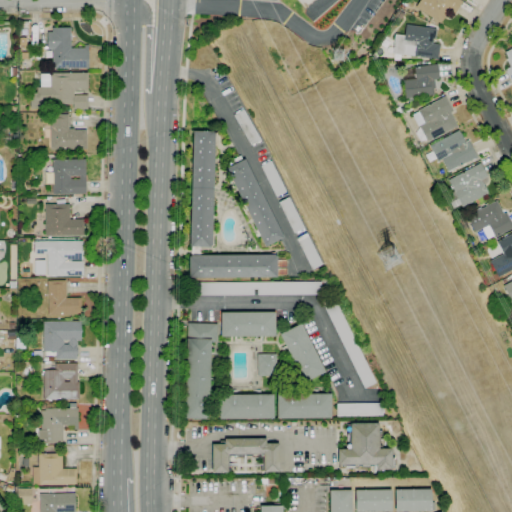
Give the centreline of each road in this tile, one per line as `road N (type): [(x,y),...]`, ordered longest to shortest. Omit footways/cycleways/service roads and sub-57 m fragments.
road 1 (primary): [(151,511),(169,0)]
road 2 (primary): [(130,4),(121,477)]
road 3 (primary): [(161,126),(146,96),(146,17),(130,4)]
road 4 (tertiary): [(130,4),(0,3)]
